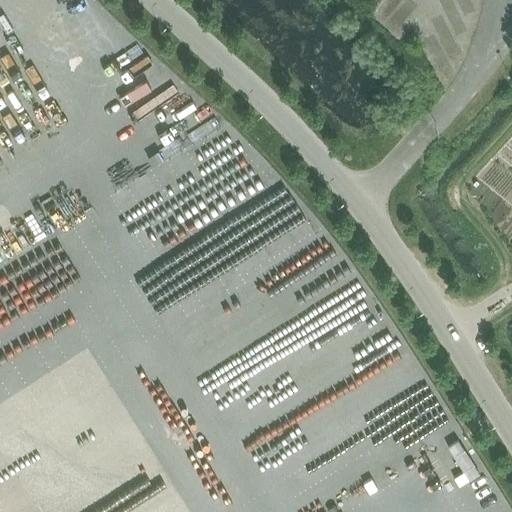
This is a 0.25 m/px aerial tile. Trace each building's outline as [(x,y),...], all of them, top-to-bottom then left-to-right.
[(225,252),(207,264),(214,275),(232,263),(225,252)] [(46,343),(59,365),(85,349),(72,327),(46,343)] [(277,390),(293,380),(286,370),(270,380),(277,390)] [(120,399),(105,407),(109,413),(103,417),(111,431),(131,419),(120,399)] [(286,418),(293,430),(318,417),(311,405),(286,418)] [(110,436),(120,454),(142,442),(132,424),(110,436)] [(129,497),(129,480),(73,479),(73,496),(129,497)]
